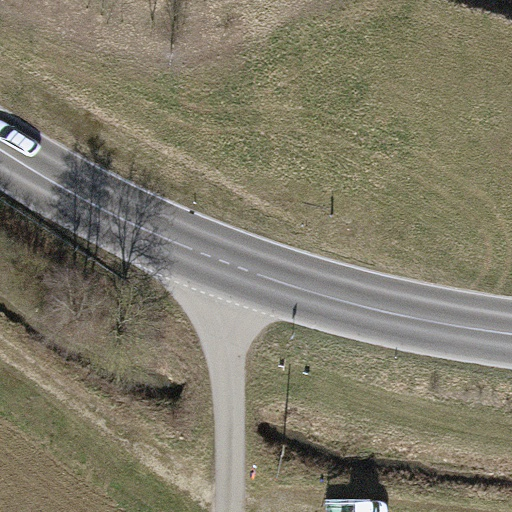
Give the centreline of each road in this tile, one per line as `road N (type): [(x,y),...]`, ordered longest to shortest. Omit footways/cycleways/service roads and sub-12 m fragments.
road 1 (primary): [(511,333),(402,315),(222,260),(86,199),(0,145)]
road 2 (track): [(242,505),(174,467),(0,336)]
